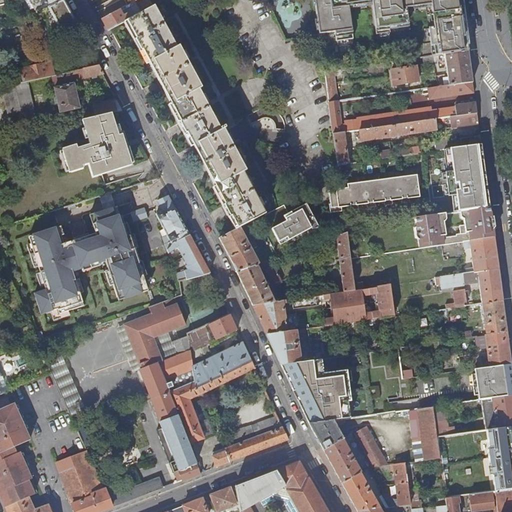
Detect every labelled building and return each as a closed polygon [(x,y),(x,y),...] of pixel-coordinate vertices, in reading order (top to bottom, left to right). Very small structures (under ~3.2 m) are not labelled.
[(23,0),(28,9),(35,7),(50,4),(58,0),(23,0)] [(35,7),(47,28),(49,27),(53,35),(64,30),(65,30),(67,30),(68,30),(69,30),(71,30),(72,29),(74,29),(74,28),(75,26),(76,25),(76,24),(78,23),(65,0),(58,0),(50,4),(35,7)] [(446,54),(469,51),(467,37),(464,37),(464,31),(466,31),(464,11),(462,0),(316,0),(321,33),(321,35),(336,33),(338,42),(355,40),(350,8),(373,4),(378,35),(391,33),(390,28),(409,25),(406,9),(431,5),(435,28),(429,29),(433,56),(435,56),(439,55),(446,54)] [(189,132),(186,134),(192,146),(225,128),(227,127),(225,124),(221,126),(200,88),(203,87),(180,45),(177,46),(155,6),(131,18),(125,21),(136,41),(138,40),(143,49),(141,50),(148,64),(150,62),(160,81),(162,80),(168,90),(166,90),(173,103),(170,104),(180,124),(184,122),(189,132)] [(121,10),(103,20),(108,30),(123,23),(125,21),(131,18),(128,13),(123,15),(121,10)] [(123,23),(145,65),(148,64),(141,50),(143,49),(138,40),(136,41),(125,21),(123,23)] [(446,54),(450,85),(473,82),(469,51),(446,54)] [(423,58),(424,65),(436,63),(435,56),(423,58)] [(22,66),(25,79),(29,78),(56,72),(53,59),(22,66)] [(55,85),(61,109),(80,105),(74,77),(73,73),(85,70),(86,74),(103,71),(99,62),(56,72),(59,84),(55,85)] [(148,64),(170,104),(173,103),(166,90),(168,90),(162,80),(160,81),(150,62),(148,64)] [(392,70),(394,85),(419,82),(417,66),(392,70)] [(326,72),(328,83),(336,82),(334,70),(326,72)] [(3,84),(12,126),(37,120),(29,78),(25,79),(3,84)] [(328,83),(330,102),(338,101),(336,82),(328,83)] [(429,88),(430,99),(475,93),(473,82),(450,85),(439,87),(429,88)] [(117,97),(93,103),(96,114),(111,110),(123,107),(117,97)] [(456,104),(457,111),(455,112),(455,113),(448,114),(448,118),(452,117),(478,114),(476,99),(458,102),(456,104)] [(330,102),(334,134),(343,133),(339,101),(338,101),(330,102)] [(167,106),(190,147),(192,146),(186,134),(189,132),(184,122),(180,124),(170,104),(167,106)] [(432,108),(359,119),(359,121),(355,121),(357,131),(361,130),(434,120),(432,108)] [(90,141),(77,145),(76,142),(62,146),(69,169),(83,165),(83,162),(89,160),(93,174),(131,162),(122,132),(118,133),(111,110),(96,114),(82,117),(90,141)] [(452,117),(454,128),(479,124),(478,114),(452,117)] [(434,120),(361,130),(361,134),(358,134),(359,141),(362,140),(362,141),(438,130),(436,120),(434,120)] [(225,128),(192,146),(214,186),(216,185),(210,173),(212,172),(207,163),(204,164),(203,162),(204,162),(201,156),(231,140),(225,128)] [(334,134),(339,165),(349,164),(345,133),(343,133),(334,134)] [(462,142),(449,144),(448,140),(439,141),(440,150),(445,150),(482,144),(481,136),(462,139),(462,142)] [(230,216),(237,229),(240,228),(264,215),(268,213),(244,169),(246,167),(231,140),(201,156),(204,162),(203,162),(204,164),(207,163),(212,172),(210,173),(216,185),(214,186),(225,206),(228,204),(234,214),(230,216)] [(448,181),(486,175),(482,144),(445,150),(449,172),(447,173),(448,181)] [(390,152),(357,156),(358,162),(390,158),(390,152)] [(422,186),(420,175),(351,185),(351,189),(332,192),(334,208),(333,208),(333,214),(345,212),(344,208),(352,207),(353,211),(361,210),(361,206),(369,205),(370,209),(378,208),(377,204),(386,203),(387,207),(395,205),(394,201),(403,200),(404,204),(412,203),(411,199),(422,198),(420,186),(422,186)] [(461,211),(490,207),(486,175),(448,181),(450,197),(453,196),(458,195),(461,211)] [(212,188),(235,230),(237,229),(230,216),(234,214),(228,204),(225,206),(214,186),(212,188)] [(110,190),(99,193),(104,208),(114,204),(115,204),(110,190)] [(157,211),(167,231),(171,238),(172,241),(190,231),(169,193),(164,195),(158,198),(163,209),(157,211)] [(60,224),(28,234),(31,241),(38,264),(40,270),(44,283),(45,287),(34,291),(41,312),(50,309),(57,306),(58,311),(68,308),(83,303),(79,291),(75,277),(72,269),(78,267),(79,269),(100,263),(99,260),(105,258),(108,269),(110,275),(111,274),(113,282),(118,298),(147,288),(143,273),(138,260),(139,259),(135,246),(135,245),(134,246),(129,233),(127,234),(123,222),(123,221),(121,214),(117,215),(114,204),(104,208),(89,212),(93,223),(96,222),(98,230),(95,231),(91,232),(72,238),(65,240),(63,241),(61,234),(63,234),(60,224)] [(268,213),(264,215),(280,246),(302,234),(303,237),(319,228),(306,204),(287,215),(282,205),(268,213)] [(461,219),(463,232),(453,234),(453,235),(448,236),(446,221),(447,218),(446,213),(445,213),(416,218),(417,227),(415,228),(416,239),(419,238),(420,248),(464,242),(494,238),(490,207),(461,211),(459,211),(460,217),(461,219)] [(123,222),(127,234),(129,233),(134,246),(135,245),(135,246),(138,245),(134,232),(131,232),(127,220),(123,221),(123,222)] [(338,227),(339,236),(348,233),(347,227),(347,226),(338,227)] [(220,239),(238,272),(259,265),(240,228),(237,229),(235,230),(220,239)] [(185,268),(185,269),(187,276),(210,270),(190,231),(172,241),(168,246),(169,250),(179,244),(188,263),(186,263),(187,266),(189,266),(189,267),(185,268)] [(337,237),(344,292),(356,290),(355,284),(351,259),(348,233),(339,236),(337,237)] [(471,248),(474,269),(466,270),(467,274),(499,269),(494,238),(464,242),(465,249),(471,248)] [(31,241),(27,242),(34,265),(38,264),(31,241)] [(142,258),(139,259),(138,260),(143,273),(147,272),(142,258)] [(238,272),(254,306),(275,303),(267,286),(273,283),(274,286),(282,282),(272,260),(259,265),(238,272)] [(108,269),(105,270),(109,283),(113,282),(111,274),(110,275),(108,269)] [(479,282),(482,304),(503,301),(499,269),(467,274),(441,278),(442,289),(465,285),(479,282)] [(40,285),(44,283),(40,270),(36,271),(40,285)] [(79,276),(75,277),(79,291),(83,289),(79,276)] [(355,284),(356,290),(365,289),(363,282),(355,284)] [(13,283),(0,289),(2,294),(15,288),(13,283)] [(374,320),(381,319),(384,318),(394,317),(390,285),(365,289),(356,290),(344,292),(293,300),(294,308),(302,306),(301,305),(335,300),(336,304),(336,307),(339,325),(374,320)] [(454,292),(456,304),(447,305),(447,309),(465,306),(466,305),(467,304),(466,297),(468,297),(467,291),(465,292),(465,290),(454,292)] [(141,367),(171,446),(166,447),(171,460),(175,458),(179,467),(178,467),(177,465),(174,467),(175,469),(174,470),(175,472),(176,472),(179,479),(200,471),(189,441),(170,390),(196,378),(194,365),(191,350),(189,334),(174,340),(173,340),(178,353),(163,359),(155,335),(170,329),(187,322),(178,302),(177,302),(174,295),(172,295),(147,304),(151,312),(125,322),(142,366),(141,367)] [(254,306),(268,335),(298,331),(298,328),(289,329),(284,305),(287,304),(286,301),(275,303),(254,306)] [(482,304),(486,335),(507,333),(503,301),(482,304)] [(57,306),(50,309),(53,318),(70,312),(68,308),(58,311),(57,306)] [(441,310),(442,315),(466,311),(465,308),(465,306),(447,309),(441,310)] [(321,309),(325,327),(339,325),(336,307),(321,309)] [(216,319),(220,328),(224,335),(238,329),(230,312),(216,319)] [(394,317),(398,348),(403,347),(399,316),(394,317)] [(205,324),(207,330),(213,327),(214,331),(220,328),(216,319),(205,324)] [(117,325),(134,370),(141,367),(142,366),(125,322),(117,325)] [(21,327),(23,333),(33,329),(31,323),(21,327)] [(189,334),(191,350),(212,340),(207,330),(205,324),(188,331),(189,334)] [(155,335),(163,359),(178,353),(173,340),(174,340),(170,329),(155,335)] [(268,335),(282,365),(286,364),(304,362),(299,331),(298,331),(268,335)] [(485,336),(489,363),(489,367),(511,364),(507,333),(486,335),(485,336)] [(170,390),(189,441),(204,435),(204,434),(212,431),(207,417),(199,420),(190,397),(255,366),(243,341),(194,365),(196,378),(170,390)] [(86,409),(65,354),(50,359),(71,415),(86,409)] [(304,362),(286,364),(302,396),(349,389),(348,371),(321,375),(319,359),(304,362)] [(511,395),(511,370),(511,364),(489,367),(477,369),(478,378),(475,378),(477,391),(480,391),(481,400),(511,395)] [(0,391),(9,388),(0,368),(0,391)] [(402,372),(403,379),(412,378),(411,371),(402,372)] [(349,389),(302,396),(315,423),(335,421),(348,419),(346,402),(351,402),(349,389)] [(483,413),(484,418),(485,430),(511,426),(511,395),(481,400),(483,413)] [(0,491),(9,511),(52,511),(49,503),(35,509),(29,495),(36,492),(30,478),(33,477),(30,471),(27,472),(21,458),(24,456),(21,450),(18,451),(15,445),(31,438),(24,423),(21,424),(15,410),(18,408),(15,402),(12,403),(8,396),(0,399),(0,491)] [(434,407),(436,421),(446,420),(444,405),(434,407)] [(419,409),(426,461),(441,459),(438,437),(436,421),(434,407),(419,409)] [(15,410),(21,424),(24,423),(18,408),(15,410)] [(278,413),(252,423),(246,425),(239,427),(240,428),(227,433),(232,445),(225,447),(223,447),(213,451),(213,454),(217,465),(289,437),(278,413)] [(436,421),(438,437),(448,435),(446,420),(436,421)] [(310,424),(324,449),(344,439),(346,437),(345,435),(343,436),(335,421),(315,423),(310,424)] [(78,427),(84,440),(89,438),(83,425),(78,427)] [(356,433),(373,465),(387,464),(367,427),(356,433)] [(438,437),(441,459),(446,498),(459,497),(459,496),(469,495),(491,492),(488,470),(483,431),(448,435),(438,437)] [(324,449),(341,481),(361,472),(344,439),(324,449)] [(57,461),(72,500),(82,495),(84,498),(93,495),(91,492),(105,486),(88,449),(57,461)] [(21,458),(27,472),(30,471),(24,456),(21,458)] [(298,511),(328,511),(300,462),(237,486),(240,504),(241,511),(251,507),(285,487),(288,492),(298,511)] [(395,468),(399,503),(396,504),(397,507),(411,505),(411,502),(406,463),(392,465),(392,468),(395,468)] [(511,467),(488,470),(491,492),(495,491),(495,492),(510,490),(511,489),(511,467)] [(341,481),(358,511),(380,509),(361,472),(341,481)] [(106,487),(113,505),(164,485),(160,474),(123,488),(121,486),(106,487)] [(93,495),(84,498),(82,495),(72,500),(76,511),(94,511),(113,505),(106,487),(106,486),(105,486),(91,492),(93,495)] [(212,496),(218,511),(220,511),(240,504),(237,486),(212,496)] [(285,487),(251,507),(253,511),(288,492),(285,487)] [(495,492),(497,511),(511,511),(511,507),(510,490),(495,492)] [(469,495),(471,511),(494,509),(494,511),(497,511),(495,492),(495,491),(491,492),(469,495)] [(380,497),(385,508),(390,508),(383,495),(380,497)] [(447,505),(447,511),(458,511),(457,501),(459,501),(459,497),(446,498),(447,505)] [(208,511),(203,499),(169,511),(208,511)] [(447,511),(447,505),(437,506),(437,511),(423,511),(423,508),(422,508),(421,501),(411,502),(411,505),(412,511),(447,511)]
